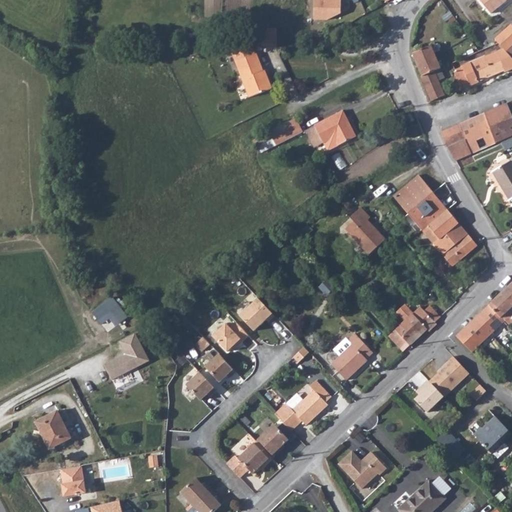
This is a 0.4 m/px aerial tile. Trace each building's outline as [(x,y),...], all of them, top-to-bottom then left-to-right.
[(339,0),(312,0),(313,21),(339,22),(339,0)] [(481,0),(492,12),(506,0),(481,0)] [(511,24),(496,39),(504,49),(511,58),(511,24)] [(276,26),(254,29),(256,45),(278,42),(276,26)] [(250,97),(272,89),(267,76),(266,76),(258,54),(256,54),(253,46),(234,53),(250,97)] [(413,54),(422,77),(421,77),(432,102),(445,96),(438,79),(435,71),(441,68),(431,46),(413,54)] [(506,72),(511,69),(511,58),(504,49),(454,71),(462,89),(505,70),(506,72)] [(511,113),(508,103),(482,114),(493,144),(511,135),(511,113)] [(315,125),(328,151),(356,137),(343,111),(315,125)] [(460,124),(472,153),(493,144),(482,114),(460,124)] [(269,132),(276,145),(303,131),(295,118),(269,132)] [(438,133),(445,151),(452,162),(472,153),(460,124),(438,133)] [(493,172),(509,201),(511,199),(511,162),(511,161),(493,172)] [(393,196),(407,213),(432,191),(418,174),(393,196)] [(407,213),(422,231),(429,225),(447,209),(432,191),(407,213)] [(344,229),(368,255),(384,240),(366,220),(369,218),(359,207),(348,217),(352,222),(344,229)] [(429,225),(441,239),(459,223),(447,209),(429,225)] [(434,245),(446,259),(453,267),(478,245),(459,223),(441,239),(434,245)] [(422,231),(434,245),(441,239),(429,225),(422,231)] [(511,282),(488,305),(500,318),(511,306),(511,282)] [(235,308),(240,314),(254,300),(249,295),(235,308)] [(113,297),(92,312),(101,325),(111,319),(116,327),(128,318),(113,297)] [(239,315),(253,331),(265,319),(268,322),(274,316),(257,298),(239,315)] [(405,321),(412,313),(405,305),(397,313),(405,321)] [(500,318),(488,305),(476,316),(493,334),(504,322),(500,318)] [(428,331),(436,324),(435,322),(424,311),(420,306),(412,313),(405,321),(389,336),(403,351),(426,329),(428,331)] [(440,317),(429,306),(424,311),(435,322),(440,317)] [(511,306),(500,318),(504,322),(507,326),(511,320),(511,306)] [(456,336),(471,353),(493,334),(476,316),(456,336)] [(212,336),(227,352),(234,345),(236,347),(248,336),(235,322),(229,328),(225,324),(212,336)] [(363,355),(370,349),(356,333),(348,341),(352,345),(331,364),(346,380),(367,360),(366,358),(363,355)] [(137,336),(121,344),(128,357),(107,368),(114,382),(151,363),(137,336)] [(203,350),(210,344),(204,337),(197,343),(203,350)] [(304,347),(298,352),(304,357),(309,352),(304,347)] [(363,355),(366,358),(373,352),(370,349),(363,355)] [(298,352),(293,357),(298,363),(304,357),(298,352)] [(229,379),(235,373),(218,355),(204,368),(219,383),(226,376),(229,379)] [(469,373),(453,356),(439,369),(440,371),(429,381),(443,396),(444,397),(469,373)] [(216,391),(199,373),(185,386),(200,401),(207,394),(210,397),(216,391)] [(286,404),(275,415),(291,432),(302,422),(306,426),(329,405),(327,403),(333,397),(317,380),(311,386),(315,390),(292,411),(286,404)] [(427,412),(443,396),(429,381),(428,380),(416,391),(419,395),(414,399),(427,412)] [(471,393),(477,400),(487,390),(481,383),(471,393)] [(36,422),(50,449),(71,438),(57,412),(36,422)] [(473,434),(491,453),(492,452),(503,442),(511,433),(495,416),(482,428),(480,427),(473,434)] [(289,440),(274,425),(255,442),(272,459),(280,452),(278,450),(289,440)] [(446,428),(436,438),(449,451),(459,442),(446,428)] [(235,457),(227,465),(240,479),(249,471),(252,475),(262,465),(264,467),(272,459),(255,442),(238,460),(235,457)] [(503,442),(492,452),(497,458),(508,447),(503,442)] [(351,451),(337,464),(361,488),(377,473),(379,474),(386,468),(370,451),(363,458),(364,459),(362,462),(351,451)] [(80,465),(59,469),(62,484),(60,484),(62,496),(84,492),(80,465)] [(181,494),(194,508),(211,491),(205,484),(203,487),(196,480),(181,494)] [(398,510),(400,511),(430,511),(446,498),(429,480),(398,510)] [(194,508),(189,511),(216,511),(222,507),(215,500),(217,497),(211,491),(194,508)] [(120,511),(117,500),(89,507),(89,511),(120,511)]
